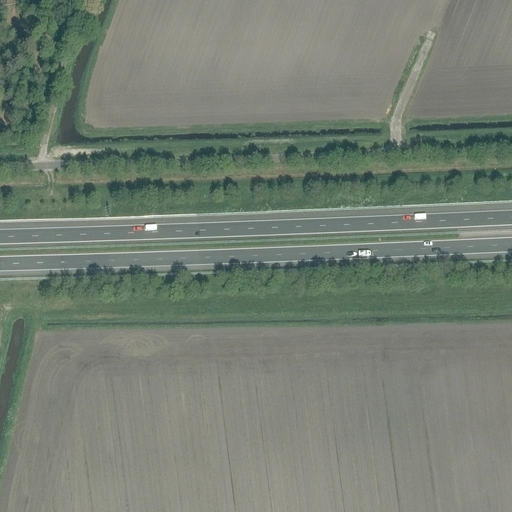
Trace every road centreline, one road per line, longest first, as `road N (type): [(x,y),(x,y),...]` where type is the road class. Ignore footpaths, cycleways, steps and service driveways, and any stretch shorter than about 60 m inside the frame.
road 1 (motorway): [(511,217),(0,236)]
road 2 (unclassified): [(0,167),(511,148)]
road 3 (motorway): [(0,262),(511,244)]
